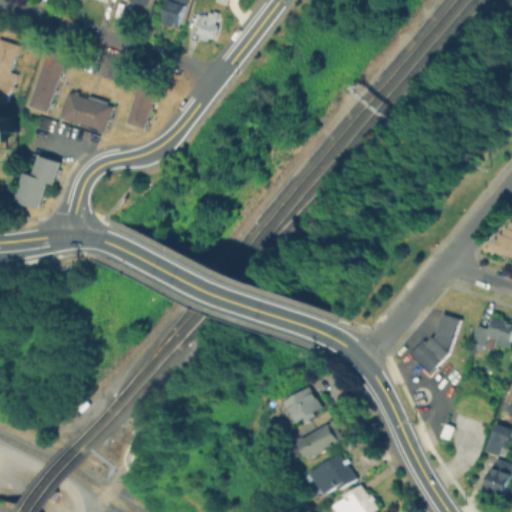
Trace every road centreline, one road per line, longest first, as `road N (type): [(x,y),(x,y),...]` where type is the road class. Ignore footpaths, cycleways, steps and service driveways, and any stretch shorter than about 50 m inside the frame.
road 1 (secondary): [(344,344),(99,238)]
road 2 (residential): [(361,359),(511,181)]
road 3 (residential): [(219,77),(0,2)]
road 4 (tertiary): [(94,168),(167,140),(263,21)]
road 5 (secondary): [(448,511),(361,359)]
